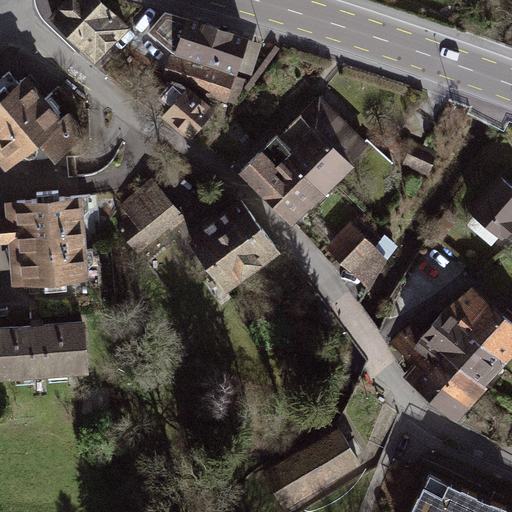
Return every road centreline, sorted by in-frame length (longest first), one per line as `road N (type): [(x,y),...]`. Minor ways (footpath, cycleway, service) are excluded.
road 1 (residential): [(349,314),(228,173),(127,110),(34,31),(0,20)]
road 2 (primary): [(256,0),(511,82)]
road 3 (residential): [(511,459),(410,401),(374,346)]
